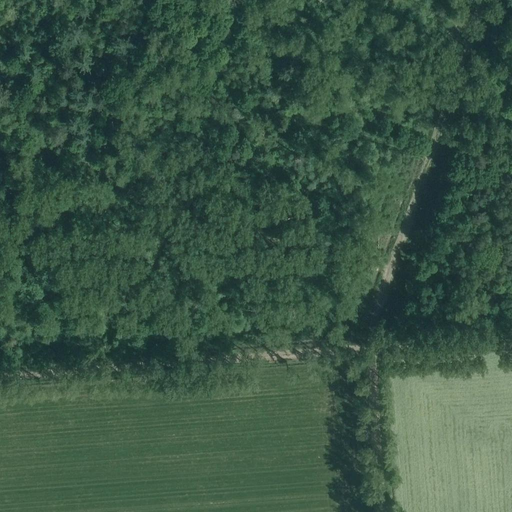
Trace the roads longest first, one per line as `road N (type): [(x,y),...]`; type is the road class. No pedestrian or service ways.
road 1 (track): [(388,511),(375,346),(487,0)]
road 2 (track): [(511,336),(0,375)]
